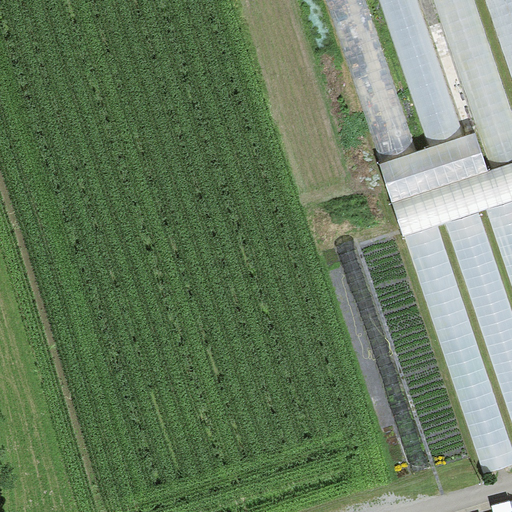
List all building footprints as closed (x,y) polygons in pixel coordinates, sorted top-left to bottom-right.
[(362,0),(320,0),(380,165),(413,154),(362,0)] [(413,0),(374,0),(426,150),(461,139),(413,0)] [(511,157),(511,121),(470,0),(430,0),(491,165),(511,157)] [(511,0),(483,0),(511,84),(511,0)] [(403,247),(511,211),(511,173),(490,180),(476,143),(379,174),(403,247)] [(511,296),(511,213),(486,221),(511,296)] [(511,429),(511,322),(478,225),(445,234),(511,429)] [(481,477),(511,467),(511,460),(436,238),(405,248),(481,477)]
